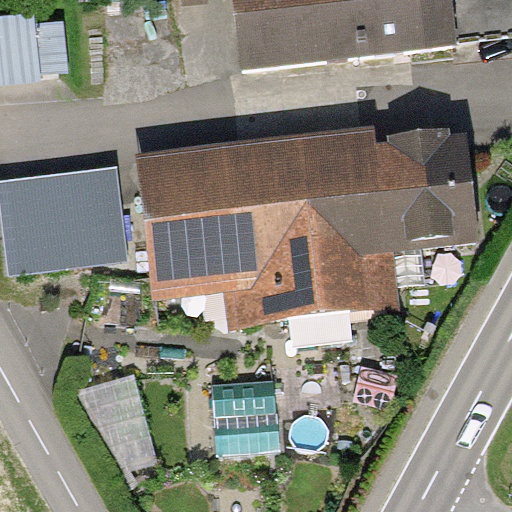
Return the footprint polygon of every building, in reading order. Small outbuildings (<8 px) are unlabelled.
[(450,0),(228,0),(237,77),(456,51),(450,0)] [(35,18),(0,22),(0,95),(43,90),(35,18)] [(376,148),(137,174),(153,318),(226,310),(230,344),(267,341),(317,335),(403,326),(397,273),(481,264),(469,155),(378,165),(376,148)] [(119,179),(0,192),(0,212),(9,286),(130,272),(119,179)] [(219,387),(223,458),(286,454),(282,383),(219,387)]
